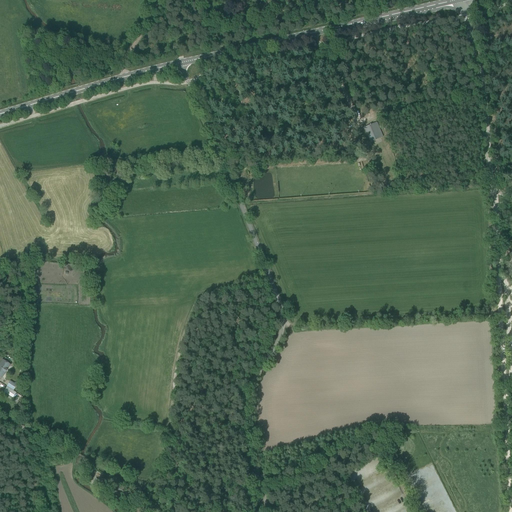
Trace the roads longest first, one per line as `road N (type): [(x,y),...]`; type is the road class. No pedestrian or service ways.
road 1 (unclassified): [(270,511),(257,472),(260,380),(285,317),(180,61)]
road 2 (secondary): [(180,61),(456,0)]
road 3 (secondary): [(0,113),(180,61)]
road 4 (track): [(0,413),(137,482),(146,479)]
